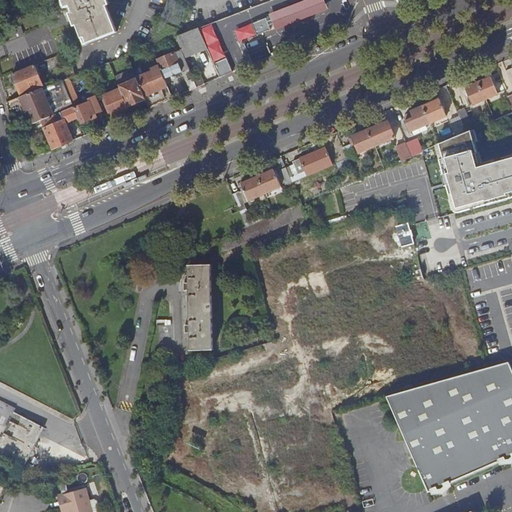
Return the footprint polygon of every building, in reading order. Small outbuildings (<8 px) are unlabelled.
[(63,0),(63,1),(64,3),(66,8),(71,7),(78,26),(81,25),(88,44),(117,33),(117,32),(105,0),(63,0)] [(304,0),(277,11),(271,13),(277,29),(283,27),(325,10),(330,8),(327,1),(326,0),(304,0)] [(268,16),(254,22),(258,34),(272,29),(268,16)] [(258,34),(254,22),(236,30),(241,41),(258,34)] [(214,24),(202,29),(209,45),(221,40),(214,24)] [(177,39),(182,51),(186,60),(209,51),(199,29),(177,39)] [(228,56),(221,40),(209,45),(215,61),(228,56)] [(198,88),(186,60),(182,51),(158,62),(160,67),(164,77),(165,80),(183,73),(191,92),(198,88)] [(228,57),(216,62),(222,76),(234,70),(228,57)] [(36,66),(14,75),(22,95),(44,86),(36,66)] [(159,79),(164,77),(160,67),(154,69),(159,79)] [(137,101),(145,98),(137,79),(135,73),(131,75),(130,73),(117,79),(121,90),(129,108),(138,103),(137,101)] [(173,99),(165,80),(164,77),(159,79),(151,83),(148,75),(137,79),(145,98),(150,109),(173,99)] [(64,82),(75,108),(80,119),(82,125),(98,118),(96,115),(104,112),(95,92),(88,95),(91,102),(81,106),(70,79),(64,82)] [(480,85),(487,102),(500,96),(493,80),(480,85)] [(54,116),(75,108),(64,82),(43,90),(54,116)] [(474,107),(487,102),(480,85),(467,91),(474,107)] [(42,121),(54,116),(43,90),(22,98),(33,125),(42,121)] [(130,109),(129,108),(121,90),(105,97),(107,100),(104,102),(106,106),(109,105),(114,117),(130,109)] [(425,109),(432,125),(448,118),(441,102),(425,109)] [(54,116),(42,121),(55,150),(74,141),(67,125),(80,119),(75,108),(54,116)] [(411,134),(432,125),(425,109),(412,114),(414,120),(406,124),(411,134)] [(460,113),(466,128),(474,125),(468,110),(460,113)] [(370,132),(377,148),(397,140),(390,123),(370,132)] [(511,159),(481,169),(477,155),(480,154),(473,131),(443,144),(447,159),(443,160),(458,212),(511,197),(511,159)] [(377,149),(377,148),(370,132),(353,139),(360,156),(377,149)] [(345,151),(351,148),(346,136),(340,139),(345,151)] [(404,160),(413,156),(407,142),(398,146),(404,160)] [(356,159),(351,148),(345,151),(350,162),(356,159)] [(328,150),(295,164),(300,175),(306,173),(308,178),(335,166),(328,150)] [(289,190),(296,187),(289,170),(282,173),(289,190)] [(259,179),(267,196),(283,189),(276,172),(259,179)] [(148,179),(146,176),(123,186),(125,189),(148,179)] [(250,203),(267,196),(259,179),(243,186),(245,191),(250,203)] [(243,192),(245,191),(243,186),(232,190),(234,195),(243,192)] [(247,227),(256,223),(243,192),(234,195),(238,204),(241,211),(247,227)] [(256,223),(247,227),(240,230),(240,232),(207,247),(211,256),(224,253),(297,222),(296,220),(307,216),(303,203),(276,215),(256,223)] [(189,266),(190,267),(191,284),(183,282),(183,291),(191,290),(192,325),(184,324),(184,333),(192,332),(192,349),(191,349),(191,350),(214,350),(214,348),(213,348),(212,266),(213,266),(213,265),(189,265),(189,266)] [(509,364),(385,398),(405,441),(410,454),(427,490),(428,492),(432,490),(432,489),(435,488),(436,490),(441,490),(445,486),(444,484),(447,482),(448,483),(500,460),(500,458),(502,457),(504,460),(509,459),(511,456),(511,371),(509,365),(509,364)] [(15,412),(0,440),(0,453),(25,466),(44,427),(15,412)] [(97,501),(94,499),(89,501),(86,488),(58,496),(62,510),(67,508),(68,511),(99,511),(101,511),(98,503),(97,503),(97,501)]
